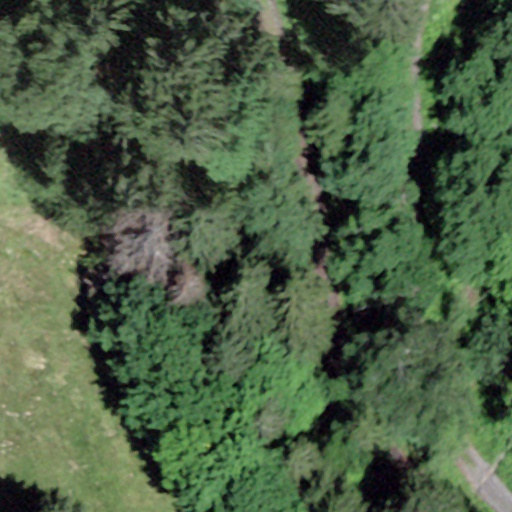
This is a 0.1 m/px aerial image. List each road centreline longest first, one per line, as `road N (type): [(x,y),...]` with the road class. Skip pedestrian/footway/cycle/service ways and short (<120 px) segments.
road 1 (track): [(443,511),(355,410),(329,333),(314,158),(267,0)]
road 2 (track): [(511,506),(437,403),(414,338),(406,271),(418,140),(412,48),(421,0)]
